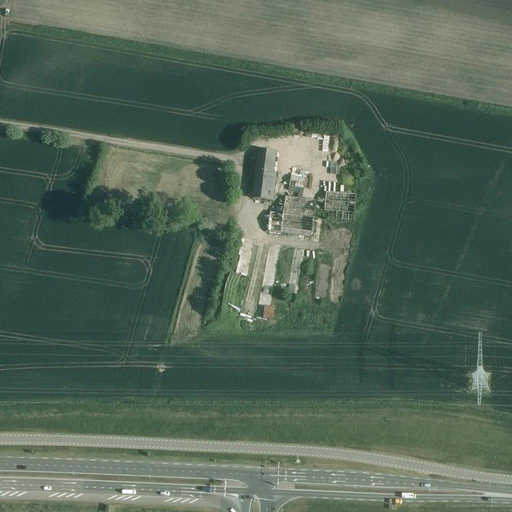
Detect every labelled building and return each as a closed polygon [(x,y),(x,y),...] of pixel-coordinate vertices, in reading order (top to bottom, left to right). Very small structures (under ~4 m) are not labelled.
[(252,199),(273,202),(276,175),(273,175),(276,153),(258,151),(252,199)] [(340,175),(341,164),(321,163),(320,174),(340,175)] [(291,177),(289,187),(304,190),(306,180),(291,177)] [(326,193),(324,211),(354,214),(356,196),(326,193)] [(283,215),(270,213),(268,232),(311,238),(316,202),(285,198),(283,215)] [(239,271),(228,315),(249,320),(259,275),(239,271)]
